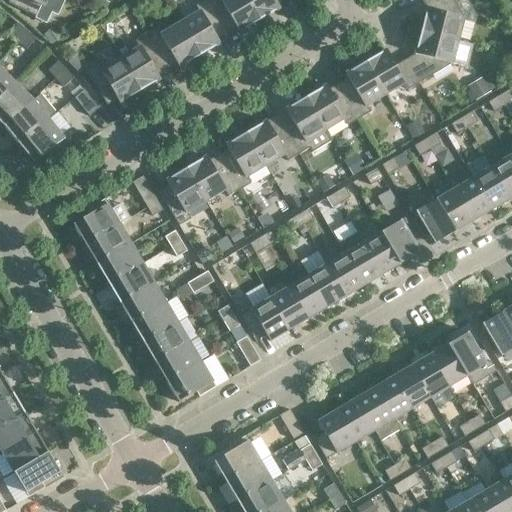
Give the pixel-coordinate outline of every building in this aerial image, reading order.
[(46,0),(9,0),(6,6),(38,33),(50,8),(44,5),(46,0)] [(227,34),(206,0),(205,0),(195,6),(199,12),(180,23),(200,56),(220,44),(217,40),(227,34)] [(260,21),(247,0),(206,0),(227,34),(237,29),(239,33),(260,21)] [(247,0),(260,21),(280,9),(277,5),(285,0),(247,0)] [(464,18),(452,0),(421,0),(426,9),(421,32),(458,41),(464,18)] [(200,56),(180,23),(162,34),(158,28),(146,35),(167,70),(177,64),(179,68),(200,56)] [(27,32),(19,25),(10,35),(18,42),(27,32)] [(50,44),(60,37),(53,26),(43,34),(50,44)] [(36,40),(27,32),(18,42),(27,50),(36,40)] [(458,41),(421,32),(415,55),(405,60),(419,84),(452,64),(458,41)] [(167,70),(146,35),(135,42),(139,48),(120,59),(140,92),(160,80),(158,76),(167,70)] [(386,50),(366,62),(385,95),(404,84),(407,91),(419,84),(405,60),(395,66),(386,50)] [(68,63),(79,74),(86,67),(76,56),(68,63)] [(140,92),(120,59),(102,70),(98,64),(86,71),(107,106),(117,100),(120,104),(140,92)] [(66,70),(59,62),(49,71),(56,80),(66,70)] [(385,95),(366,62),(345,74),(348,78),(338,84),(359,119),(370,113),(367,106),(385,95)] [(0,99),(15,84),(0,68),(0,99)] [(74,79),(66,70),(56,80),(64,88),(74,79)] [(476,102),(491,93),(486,83),(470,92),(476,102)] [(33,101),(15,84),(0,99),(0,122),(5,127),(33,101)] [(359,119),(338,84),(328,90),(326,86),(306,98),(325,131),(344,120),(348,126),(359,119)] [(511,101),(511,95),(509,90),(498,96),(504,106),(511,101)] [(99,109),(84,91),(75,99),(90,117),(99,109)] [(40,94),(33,101),(5,127),(19,145),(49,120),(56,114),(40,94)] [(504,106),(498,96),(488,103),(494,113),(504,106)] [(325,131),(306,98),(285,110),(288,114),(278,120),(299,155),(310,149),(313,153),(331,142),(325,131)] [(478,122),(472,112),(461,118),(467,128),(478,122)] [(467,128),(461,118),(451,125),(457,135),(467,128)] [(69,146),(49,120),(19,145),(35,164),(36,163),(35,163),(45,155),(48,160),(47,160),(48,161),(69,146)] [(299,155),(278,120),(269,125),(266,121),(246,133),(265,166),(284,155),(288,162),(299,155)] [(412,139),(424,133),(419,122),(406,128),(412,139)] [(265,166),(246,133),(226,145),(228,149),(218,155),(239,190),(251,184),(247,177),(265,166)] [(440,144),(434,134),(424,140),(430,150),(440,144)] [(430,150),(424,140),(414,147),(419,157),(430,150)] [(352,175),(365,168),(356,152),(343,160),(352,175)] [(239,190),(218,155),(209,161),(206,157),(186,169),(206,202),(224,191),(228,197),(239,190)] [(511,197),(511,161),(509,157),(490,168),(509,199),(511,197)] [(398,169),(392,159),(382,166),(387,176),(398,169)] [(509,199),(490,168),(472,179),(491,210),(509,199)] [(206,202),(186,169),(166,181),(168,185),(158,191),(179,226),(191,219),(187,213),(206,202)] [(376,169),(366,175),(372,185),(382,179),(376,169)] [(322,193),(334,186),(327,174),(315,181),(322,193)] [(156,201),(142,177),(132,183),(146,207),(156,201)] [(491,210),(472,179),(453,190),(472,221),(491,210)] [(350,198),(344,188),(334,194),(340,204),(350,198)] [(472,221),(453,190),(435,201),(453,233),(472,221)] [(399,207),(390,191),(377,199),(386,214),(399,207)] [(340,204),(334,194),(323,200),(329,210),(340,204)] [(301,206),(296,197),(287,202),(292,211),(301,206)] [(111,211),(104,200),(88,209),(90,214),(73,225),(85,245),(119,225),(130,219),(122,205),(111,211)] [(163,211),(156,201),(146,207),(152,217),(163,211)] [(453,233),(435,201),(417,211),(415,212),(434,244),(436,243),(453,233)] [(313,220),(307,210),(297,216),(303,226),(313,220)] [(273,222),(267,212),(256,218),(262,229),(273,222)] [(303,226),(297,216),(286,222),(292,232),(303,226)] [(399,222),(382,232),(400,264),(418,253),(418,254),(420,253),(401,220),(399,221),(399,222)] [(131,244),(119,225),(85,245),(96,265),(131,244)] [(233,246),(243,240),(237,230),(227,236),(233,246)] [(181,241),(175,231),(164,237),(170,248),(181,241)] [(276,242),(270,232),(260,238),(265,248),(276,242)] [(400,264),(382,232),(363,243),(382,275),(400,264)] [(338,244),(345,254),(363,286),(382,275),(363,243),(357,233),(338,244)] [(265,248),(260,238),(249,244),(255,254),(265,248)] [(187,252),(181,241),(170,248),(177,258),(187,252)] [(143,264),(131,244),(96,265),(108,284),(143,264)] [(202,265),(213,258),(206,247),(195,253),(202,265)] [(363,286),(345,254),(326,265),(345,297),(363,286)] [(154,284),(143,264),(108,284),(120,304),(154,284)] [(345,297),(326,265),(307,276),(326,308),(345,297)] [(207,272),(201,276),(197,278),(203,288),(213,282),(207,272)] [(326,308),(307,276),(289,287),(308,319),(326,308)] [(203,288),(197,278),(187,284),(193,294),(203,288)] [(166,303),(154,284),(120,304),(131,324),(166,303)] [(308,319),(289,287),(270,298),(289,330),(308,319)] [(289,330),(270,298),(253,309),(252,308),(251,309),(251,310),(241,316),(253,337),(263,331),(270,342),(272,341),(271,340),(289,330)] [(177,323),(166,303),(131,324),(143,343),(177,323)] [(234,316),(227,306),(217,312),(223,322),(234,316)] [(511,306),(501,313),(511,331),(511,306)] [(511,349),(511,331),(501,313),(484,323),(483,323),(482,324),(501,357),(503,356),(502,355),(511,349)] [(240,326),(234,316),(223,322),(229,333),(240,326)] [(189,343),(177,323),(143,343),(155,363),(189,343)] [(466,334),(448,344),(467,376),(473,386),(496,372),(490,361),(486,364),(467,333),(466,334)] [(260,361),(246,337),(236,343),(250,367),(260,361)] [(201,362),(189,343),(155,363),(166,383),(201,362)] [(467,376),(448,344),(430,355),(448,387),(467,376)] [(448,387),(430,355),(411,366),(430,398),(448,387)] [(216,387),(201,362),(166,383),(178,403),(196,393),(199,397),(216,387)] [(430,398),(411,366),(392,377),(411,409),(430,398)] [(0,401),(13,394),(1,374),(0,374),(0,401)] [(411,409),(392,377),(374,388),(393,420),(411,409)] [(399,430),(393,420),(374,388),(355,400),(374,431),(380,441),(399,430)] [(0,427),(24,413),(13,394),(0,401),(0,427)] [(511,408),(511,397),(511,396),(500,402),(506,412),(511,408)] [(374,431),(355,400),(337,411),(356,442),(374,431)] [(303,434),(289,410),(279,416),(293,440),(303,434)] [(356,442),(337,411),(319,421),(317,422),(324,433),(313,439),(326,460),(336,454),(338,453),(356,442)] [(36,433),(24,413),(0,427),(0,450),(2,453),(36,433)] [(479,415),(469,421),(475,431),(485,425),(479,415)] [(475,431),(469,421),(458,427),(464,437),(475,431)] [(494,440),(488,430),(478,436),(483,446),(494,440)] [(48,452),(36,433),(2,453),(13,473),(48,452)] [(483,446),(478,436),(467,443),(473,452),(483,446)] [(213,462),(225,482),(260,462),(245,437),(228,447),(231,451),(213,462)] [(442,437),(431,443),(437,453),(448,447),(442,437)] [(437,453),(431,443),(421,449),(427,459),(437,453)] [(316,455),(310,445),(300,451),(306,461),(316,455)] [(306,461),(300,451),(282,461),(288,471),(306,461)] [(60,473),(48,452),(13,473),(28,498),(45,488),(42,484),(60,473)] [(457,462),(451,452),(440,458),(446,468),(457,462)] [(322,466),(316,455),(306,461),(312,472),(322,466)] [(446,468),(440,458),(430,465),(436,474),(446,468)] [(405,459),(394,465),(400,475),(411,469),(405,459)] [(271,482),(260,462),(225,482),(237,502),(271,482)] [(400,475),(394,465),(384,471),(390,481),(400,475)] [(420,484),(414,474),(403,480),(409,490),(420,484)] [(409,490),(403,480),(393,487),(399,496),(409,490)] [(511,511),(511,494),(504,480),(485,491),(497,511),(511,511)] [(264,511),(283,501),(271,482),(237,502),(242,511),(264,511)] [(339,494),(333,484),(323,490),(329,500),(339,494)] [(497,511),(485,491),(467,502),(472,511),(497,511)] [(345,505),(339,494),(329,500),(335,511),(345,505)] [(356,509),(357,511),(376,511),(378,511),(371,500),(356,509)] [(289,511),(283,501),(264,511),(289,511)] [(472,511),(467,502),(450,511),(472,511)]
